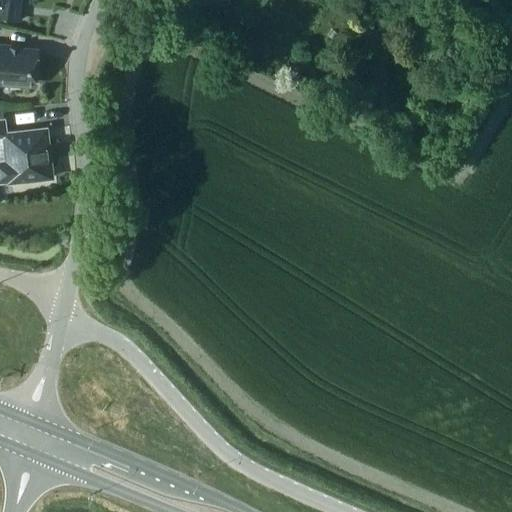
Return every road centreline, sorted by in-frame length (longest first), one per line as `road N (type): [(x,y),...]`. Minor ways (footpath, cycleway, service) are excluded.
road 1 (unclassified): [(343,511),(214,444),(140,363),(64,307)]
road 2 (unclassified): [(100,0),(78,62),(84,191),(64,307)]
road 3 (secondary): [(210,511),(29,436)]
road 4 (unclassified): [(29,436),(64,307)]
